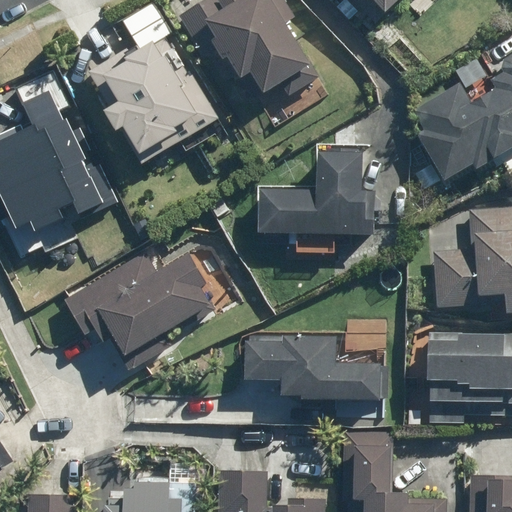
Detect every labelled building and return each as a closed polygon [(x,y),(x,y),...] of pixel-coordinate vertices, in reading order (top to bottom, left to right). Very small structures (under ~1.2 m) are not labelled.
[(292,16),(282,0),(202,0),(176,16),(201,53),(211,47),(217,57),(222,55),(235,76),(236,75),(251,98),(278,81),(285,95),(318,77),(282,22),(292,16)] [(142,175),(214,131),(162,47),(90,91),(142,175)] [(452,184),(511,146),(511,54),(410,118),(452,184)] [(5,120),(46,202),(106,172),(65,91),(5,120)] [(264,176),(264,244),(375,243),(375,175),(264,176)] [(471,247),(431,250),(434,307),(501,302),(502,311),(511,310),(511,205),(468,208),(471,247)] [(153,269),(143,251),(62,299),(82,334),(93,328),(100,340),(106,337),(126,370),(169,344),(161,329),(206,303),(197,286),(203,283),(184,251),(153,269)] [(258,334),(257,397),(382,400),(384,337),(258,334)] [(511,341),(436,342),(436,408),(511,408),(511,341)] [(0,467),(11,461),(0,443),(0,467)] [(124,511),(206,511),(208,469),(126,466),(124,511)] [(224,475),(224,511),(309,511),(309,474),(224,475)] [(511,511),(511,476),(477,475),(475,511),(511,511)] [(71,511),(72,489),(4,486),(3,511),(71,511)] [(343,490),(342,511),(443,511),(444,490),(343,490)]
